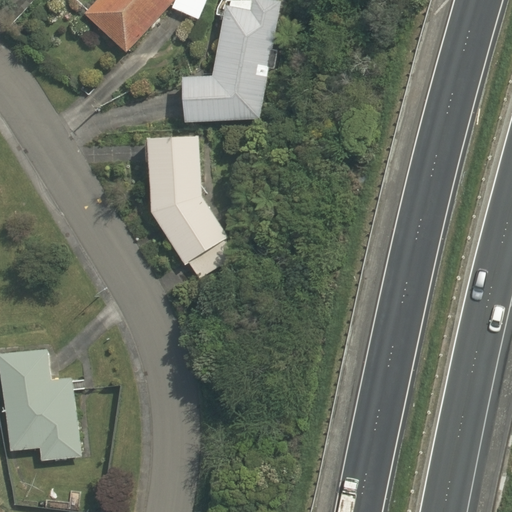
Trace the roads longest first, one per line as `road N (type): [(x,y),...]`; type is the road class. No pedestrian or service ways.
road 1 (motorway): [(352,511),(475,0)]
road 2 (residential): [(167,511),(175,461),(165,358),(118,258),(0,86)]
road 3 (motorway): [(511,184),(439,511)]
